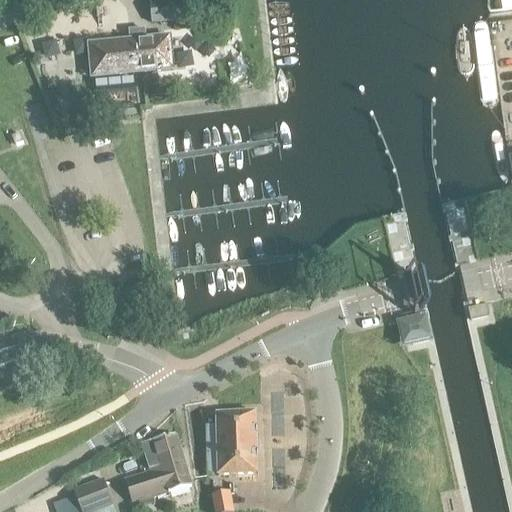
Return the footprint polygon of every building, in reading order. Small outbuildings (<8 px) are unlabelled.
[(189,0),(173,0),(150,2),(153,25),(192,21),(189,0)] [(139,43),(90,47),(93,78),(138,74),(138,75),(174,71),(170,38),(139,41),(139,43)] [(160,89),(148,90),(149,101),(161,100),(160,89)] [(20,135),(12,138),(15,146),(23,143),(20,135)] [(133,290),(126,292),(129,298),(135,295),(133,290)] [(426,319),(398,325),(403,349),(431,343),(426,319)] [(209,476),(219,475),(219,478),(259,476),(255,413),(215,416),(216,426),(206,426),(209,476)] [(132,507),(168,495),(190,488),(187,478),(183,467),(174,437),(153,443),(142,447),(149,472),(149,474),(124,481),(132,507)] [(114,511),(103,480),(73,491),(75,496),(53,505),(56,511),(114,511)] [(233,511),(231,495),(213,498),(215,511),(233,511)]
